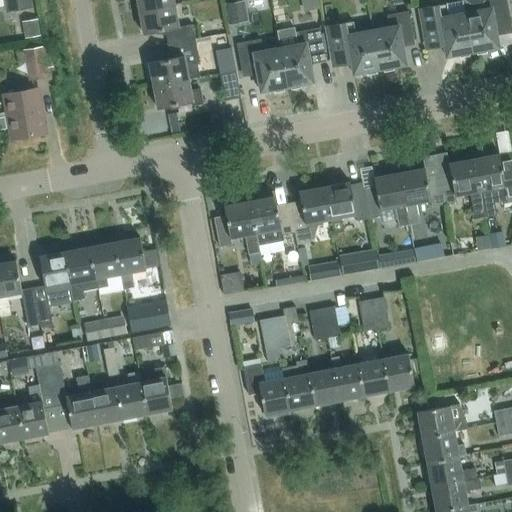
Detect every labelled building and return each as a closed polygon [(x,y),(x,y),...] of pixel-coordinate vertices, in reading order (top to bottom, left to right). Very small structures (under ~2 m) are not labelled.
[(5,0),(7,11),(31,6),(30,0),(5,0)] [(137,0),(139,11),(175,4),(173,0),(137,0)] [(248,22),(244,0),(225,4),(229,25),(248,22)] [(462,0),(463,1),(473,52),(499,47),(495,25),(511,22),(506,0),(462,0)] [(446,57),(473,52),(463,1),(421,9),(429,48),(444,45),(446,57)] [(175,4),(139,11),(143,34),(165,30),(168,44),(195,39),(193,24),(179,27),(175,4)] [(389,27),(372,30),(380,69),(406,64),(402,43),(414,41),(408,11),(387,15),(389,27)] [(40,36),(37,19),(22,21),(24,39),(40,36)] [(328,26),(335,65),(351,62),(353,74),(380,69),(372,30),(356,33),(353,21),(328,26)] [(294,27),(276,31),(280,47),(287,87),(313,82),(309,60),(325,57),(319,28),(295,32),(294,27)] [(149,62),(153,86),(189,79),(200,77),(198,65),(200,64),(195,39),(168,44),(171,58),(149,62)] [(287,87),(280,48),(263,51),(260,39),(236,43),(242,73),(256,70),(261,92),(287,87)] [(50,46),(23,50),(28,81),(50,77),(48,62),(52,61),(50,46)] [(220,74),(225,101),(241,98),(236,71),(220,74)] [(189,79),(153,86),(158,108),(192,102),(192,106),(203,104),(200,88),(191,90),(189,79)] [(5,95),(13,138),(45,132),(37,89),(5,95)] [(474,158),(480,192),(484,210),(483,211),(484,217),(497,215),(494,203),(511,199),(511,160),(501,163),(499,153),(474,158)] [(456,202),(455,196),(470,194),(473,212),(483,211),(484,210),(480,192),(474,158),(449,163),(450,173),(439,175),(444,204),(456,202)] [(409,225),(421,223),(417,203),(430,201),(432,207),(444,204),(439,175),(426,177),(425,167),(399,172),(405,205),(409,224),(409,225)] [(364,188),(369,218),(381,216),(380,210),(395,207),(399,226),(409,224),(405,205),(399,172),(374,177),(375,186),(364,188)] [(350,181),(325,186),(332,220),(335,235),(344,233),(341,218),(356,215),(358,220),(369,218),(364,188),(363,182),(350,185),(350,181)] [(322,222),(332,220),(325,186),(299,191),(301,201),(289,203),(295,232),(297,245),(310,242),(309,239),(313,239),(318,226),(323,225),(322,222)] [(250,200),(259,246),(284,241),(283,235),(295,232),(289,203),(277,205),(275,196),(274,196),(273,191),(258,194),(259,198),(250,200)] [(225,205),(225,204),(224,204),(226,215),(214,217),(220,246),(232,244),(230,239),(245,236),(249,255),(260,253),(259,246),(250,200),(225,205)] [(483,222),(482,213),(472,214),(473,224),(483,222)] [(506,246),(503,231),(487,233),(490,249),(506,246)] [(131,273),(146,270),(140,237),(114,242),(121,275),(123,289),(134,288),(131,273)] [(121,275),(114,242),(90,246),(98,289),(108,287),(106,278),(121,275)] [(428,245),(431,259),(444,257),(441,242),(428,245)] [(98,289),(90,246),(64,251),(73,299),(74,301),(85,299),(83,291),(98,289)] [(415,262),(413,249),(387,253),(387,255),(378,257),(380,268),(415,262)] [(33,288),(34,294),(33,295),(38,325),(52,322),(49,303),(73,299),(64,251),(39,256),(45,286),(33,288)] [(357,254),(339,257),(342,275),(360,272),(357,254)] [(7,296),(22,293),(16,260),(0,262),(0,316),(10,315),(7,296)] [(311,281),(326,278),(324,263),(308,266),(311,281)] [(305,281),(303,275),(276,280),(277,286),(305,281)] [(28,326),(38,325),(33,295),(22,297),(28,326)] [(372,300),(378,329),(390,327),(385,297),(372,300)] [(378,329),(372,300),(360,302),(366,331),(378,329)] [(138,306),(127,308),(131,332),(142,330),(171,325),(166,301),(156,303),(138,306)] [(284,309),(285,317),(287,324),(298,322),(295,307),(284,309)] [(323,310),(328,339),(341,336),(335,307),(323,310)] [(228,312),(230,327),(244,325),(241,310),(228,312)] [(328,339),(323,310),(310,312),(316,341),(328,339)] [(103,320),(106,337),(126,333),(123,317),(103,320)] [(273,319),(279,348),(291,346),(285,317),(273,319)] [(279,348),(273,319),(261,321),(269,364),(282,361),(279,348)] [(87,341),(106,337),(103,320),(83,324),(87,341)] [(132,338),(134,349),(163,344),(161,332),(132,338)] [(97,344),(86,347),(88,362),(100,359),(97,344)] [(175,344),(161,346),(163,358),(177,356),(175,344)] [(105,363),(115,360),(112,347),(102,349),(105,363)] [(415,386),(408,354),(384,359),(390,391),(415,386)] [(332,359),(333,368),(340,401),(365,396),(359,363),(341,367),(339,357),(332,359)] [(11,362),(13,373),(28,370),(25,359),(11,362)] [(315,405),(310,373),(307,359),(297,361),(300,375),(285,377),(290,410),(315,405)] [(359,363),(365,396),(390,391),(384,359),(359,363)] [(115,360),(105,363),(108,376),(118,373),(115,360)] [(56,406),(67,404),(72,429),(98,424),(91,391),(88,375),(77,377),(80,393),(66,396),(59,362),(47,365),(56,406)] [(245,367),(250,395),(261,393),(265,415),(266,415),(267,418),(279,416),(280,412),(290,410),(285,377),(265,381),(262,364),(245,367)] [(44,408),(56,406),(47,365),(35,367),(39,384),(27,387),(30,402),(16,405),(22,438),(49,432),(44,408)] [(172,409),(164,367),(153,369),(155,379),(140,381),(146,414),(172,409)] [(340,401),(333,368),(310,373),(315,405),(340,401)] [(121,419),(146,414),(140,381),(138,372),(127,374),(128,384),(115,386),(121,419)] [(91,391),(98,424),(121,419),(115,386),(91,391)] [(0,441),(22,438),(16,405),(0,408),(0,441)] [(449,406),(417,411),(421,437),(454,431),(449,406)] [(511,407),(494,411),(497,424),(511,421),(511,407)] [(511,433),(511,421),(497,424),(499,436),(511,433)] [(426,462),(459,456),(466,454),(464,444),(457,445),(454,431),(421,437),(426,462)] [(431,487),(463,481),(479,478),(477,469),(462,472),(459,456),(426,462),(431,487)] [(481,478),(479,478),(431,487),(435,511),(440,511),(468,507),(465,492),(483,488),(481,478)]
